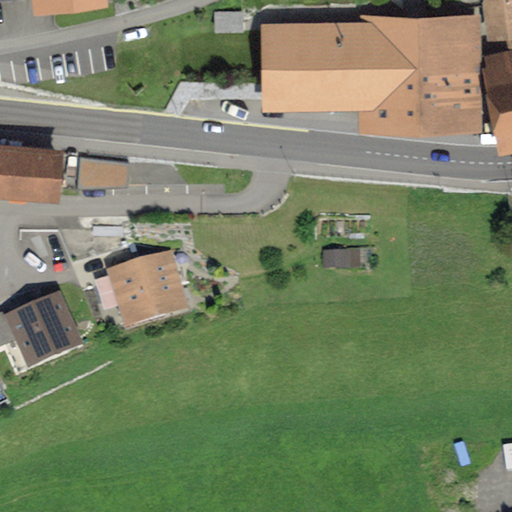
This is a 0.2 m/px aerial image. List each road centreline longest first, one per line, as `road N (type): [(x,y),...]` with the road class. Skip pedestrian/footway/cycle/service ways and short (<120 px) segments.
road 1 (primary): [(511,162),(0,112)]
road 2 (residential): [(197,0),(0,48)]
